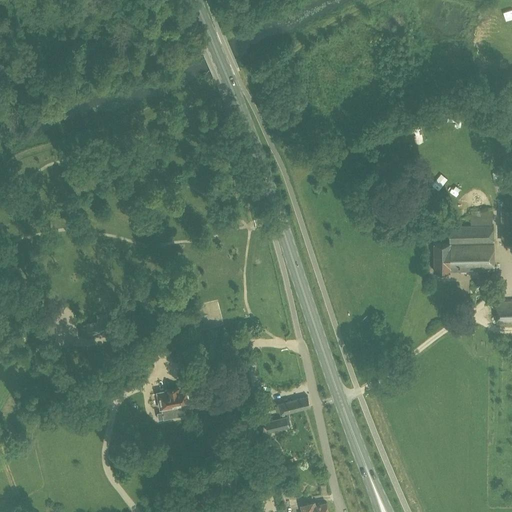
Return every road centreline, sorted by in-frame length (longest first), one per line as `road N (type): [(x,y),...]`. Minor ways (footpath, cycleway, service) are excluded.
road 1 (primary): [(340,401),(195,0)]
road 2 (track): [(221,90),(384,0)]
road 3 (unclassified): [(301,346),(340,511)]
road 4 (track): [(358,392),(467,313)]
road 5 (primary): [(389,511),(340,401)]
